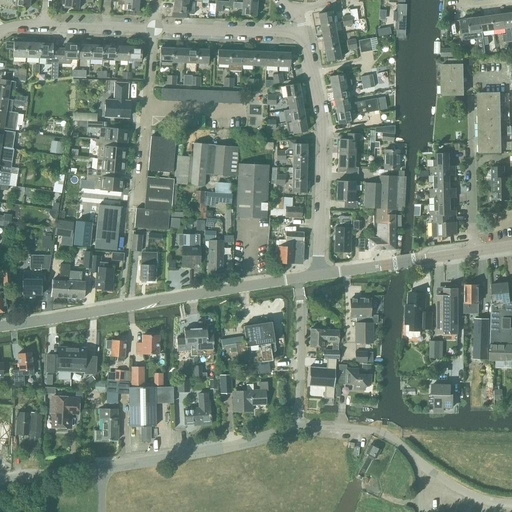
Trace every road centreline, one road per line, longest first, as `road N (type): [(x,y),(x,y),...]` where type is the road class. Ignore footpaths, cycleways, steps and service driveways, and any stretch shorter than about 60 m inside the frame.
road 1 (residential): [(0,479),(226,448),(287,429),(298,408),(298,277)]
road 2 (tertiary): [(0,326),(298,277)]
road 3 (residential): [(320,275),(327,129),(300,39)]
road 4 (residential): [(137,203),(155,30)]
road 5 (tertiary): [(320,275),(472,248)]
road 6 (residential): [(155,30),(300,39)]
road 7 (residential): [(472,248),(467,107)]
